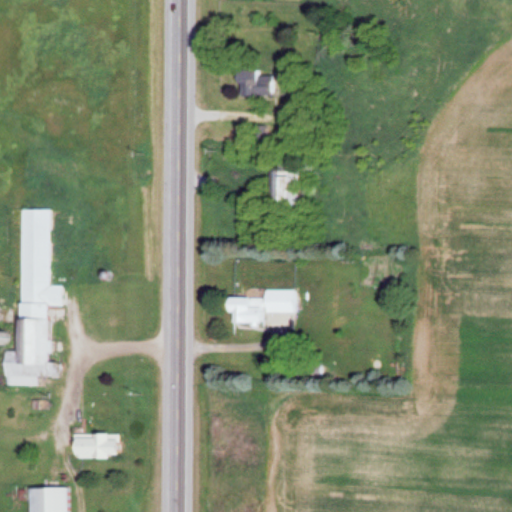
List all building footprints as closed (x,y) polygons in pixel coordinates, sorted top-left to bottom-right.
[(272,71),(237,71),(237,97),(272,97),(272,71)] [(296,209),(296,179),(290,180),(290,165),(272,165),(272,209),(296,209)] [(50,210),(21,209),(19,351),(5,351),(5,385),(37,385),(37,376),(58,376),(59,362),(48,361),(49,305),(62,305),(62,285),(50,285),(50,210)] [(264,298),(230,298),(230,325),(295,324),(294,291),(264,291),(264,298)] [(73,434),(73,458),(119,458),(119,434),(73,434)] [(66,511),(67,488),(30,488),(29,511),(66,511)]
